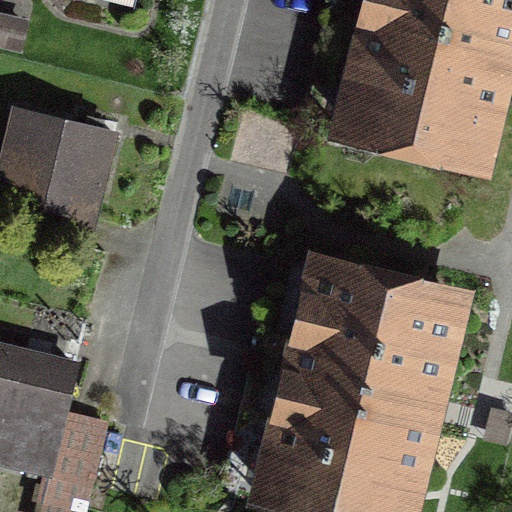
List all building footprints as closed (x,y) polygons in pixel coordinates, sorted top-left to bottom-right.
[(474,155),(479,156),(499,76),(490,74),(496,54),(504,56),(511,21),(511,0),(385,0),(381,21),(370,18),(368,23),(373,24),(347,125),(353,126),(355,115),(386,122),(383,133),(388,134),(389,130),(440,142),(439,147),(444,149),(445,144),(475,151),(474,155)] [(24,23),(0,17),(0,43),(18,47),(24,23)] [(114,133),(17,109),(0,176),(0,196),(93,219),(114,133)] [(430,398),(454,301),(323,269),(316,299),(311,298),(310,303),(321,306),(313,339),(302,336),(301,341),(305,342),(297,376),(292,375),(291,381),(295,382),(293,392),(299,393),(293,416),(283,413),(282,418),(286,420),(268,492),(273,493),(276,481),(306,489),(303,500),(308,501),(309,496),(361,509),(359,511),(365,511),(366,510),(373,511),(402,511),(425,418),(417,416),(422,396),(430,398)] [(26,353),(0,347),(0,458),(48,470),(42,495),(71,503),(91,421),(63,414),(75,365),(43,357),(42,361),(25,357),(26,353)] [(0,494),(0,511),(30,511),(41,483),(8,472),(0,494)]
